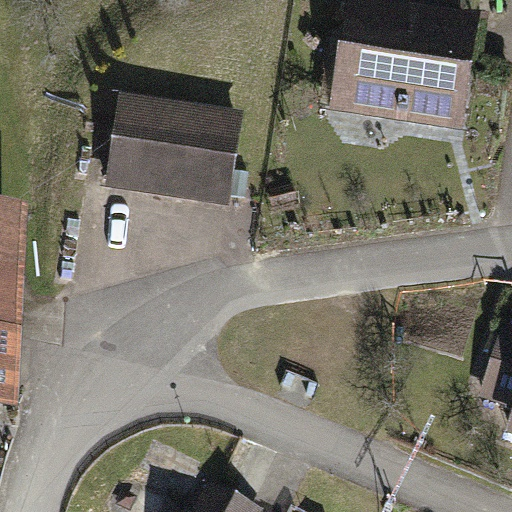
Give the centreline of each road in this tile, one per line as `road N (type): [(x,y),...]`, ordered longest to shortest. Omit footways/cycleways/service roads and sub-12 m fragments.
road 1 (residential): [(107,362),(217,292),(511,249)]
road 2 (residential): [(107,362),(491,511)]
road 3 (residential): [(40,511),(107,362)]
